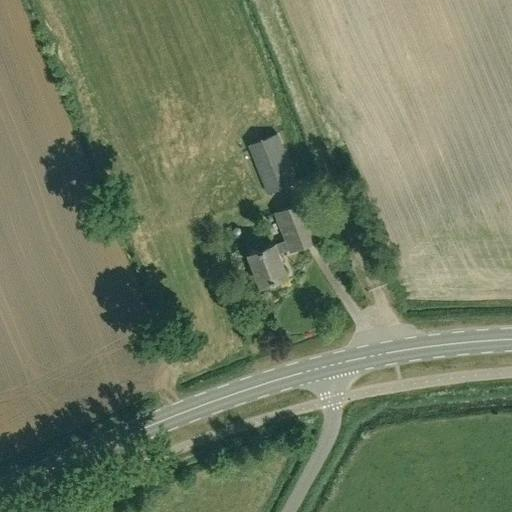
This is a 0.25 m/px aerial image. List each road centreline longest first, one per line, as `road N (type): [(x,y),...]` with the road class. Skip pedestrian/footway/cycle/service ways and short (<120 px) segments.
road 1 (track): [(264,0),(397,352)]
road 2 (secondary): [(327,367),(206,405),(0,495)]
road 3 (secondary): [(511,342),(327,367)]
road 4 (unclassified): [(288,511),(333,430),(327,367)]
